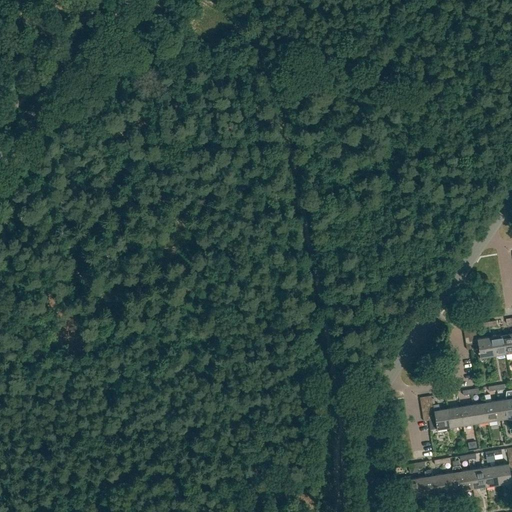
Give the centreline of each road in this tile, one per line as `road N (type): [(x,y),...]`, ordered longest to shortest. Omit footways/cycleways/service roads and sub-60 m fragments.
road 1 (track): [(342,440),(280,110)]
road 2 (secondary): [(0,155),(127,0)]
road 3 (unclassified): [(388,377),(484,235)]
road 4 (unclassified): [(370,511),(370,409),(388,377)]
road 5 (track): [(280,110),(256,43),(206,0)]
